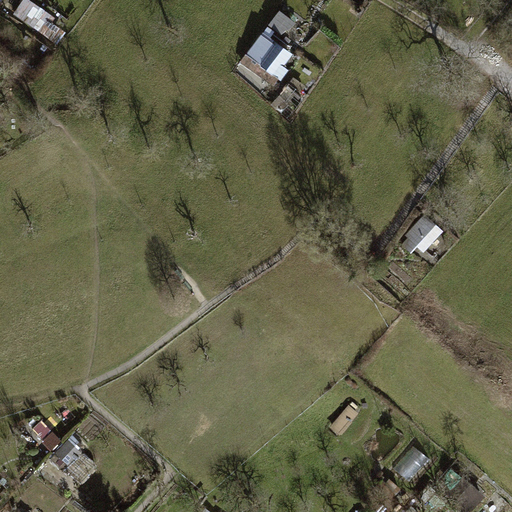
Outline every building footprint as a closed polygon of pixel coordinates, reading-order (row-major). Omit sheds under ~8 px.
[(300,57),(287,46),(301,31),(284,15),(249,54),(279,81),(300,57)] [(361,412),(350,403),(331,426),(342,435),(361,412)] [(52,449),(62,438),(54,429),(53,430),(42,419),(34,427),(45,438),(43,439),(52,449)] [(81,451),(69,439),(57,451),(69,464),(81,451)] [(469,511),(471,511),(488,495),(464,473),(447,492),(469,511)] [(396,494),(402,487),(390,477),(384,484),(396,494)]
